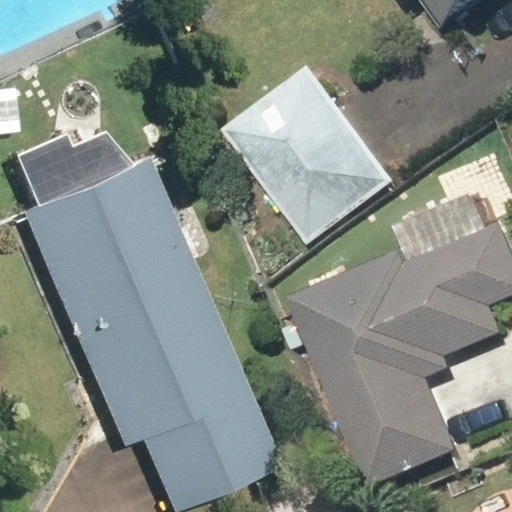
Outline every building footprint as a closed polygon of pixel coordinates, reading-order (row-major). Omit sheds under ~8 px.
[(384,0),(394,14),(414,0),(423,0),(441,27),(480,0),(384,0)] [(389,180),(308,73),(224,137),(305,244),(389,180)] [(0,88),(0,133),(15,132),(11,87),(0,88)] [(0,167),(18,210),(4,216),(104,447),(122,439),(153,511),(166,511),(260,471),(127,163),(106,172),(82,118),(0,153),(0,167)] [(388,276),(291,315),(365,498),(452,463),(420,383),(448,372),(444,362),(500,339),(489,310),(511,301),(511,258),(501,231),(388,276)]
